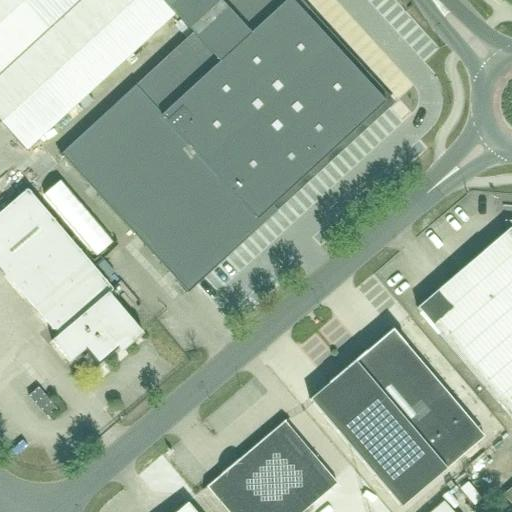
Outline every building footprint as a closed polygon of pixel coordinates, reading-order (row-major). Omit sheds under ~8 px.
[(0,0),(0,124),(25,152),(190,0),(0,0)] [(308,9),(299,0),(228,0),(60,155),(187,294),(277,211),(272,206),(315,167),(320,172),(336,157),(331,152),(384,103),(303,14),(308,9)] [(142,334),(108,294),(112,290),(26,190),(0,212),(0,269),(52,331),(54,330),(58,335),(51,341),(69,363),(82,352),(97,371),(119,352),(121,353),(142,334)] [(511,238),(499,238),(416,308),(511,421),(511,238)] [(483,437),(392,329),(308,400),(400,508),(483,437)] [(225,511),(303,511),(336,484),(284,422),(289,418),(288,417),(201,491),(202,492),(205,489),(225,511)] [(194,511),(187,503),(176,511),(194,511)] [(450,511),(442,503),(431,511),(450,511)]
